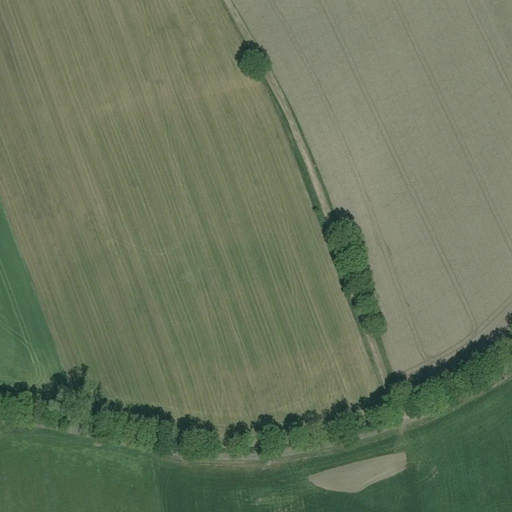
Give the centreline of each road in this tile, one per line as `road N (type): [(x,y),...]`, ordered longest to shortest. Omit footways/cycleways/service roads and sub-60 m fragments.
road 1 (unclassified): [(0,421),(193,455),(301,451),(401,423),(462,396),(511,361)]
road 2 (track): [(222,0),(284,112),(401,423)]
